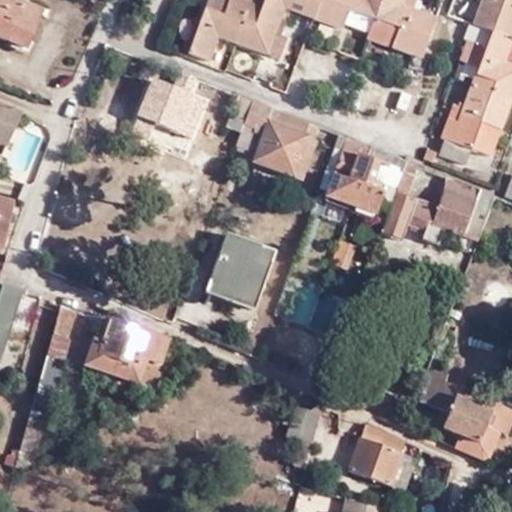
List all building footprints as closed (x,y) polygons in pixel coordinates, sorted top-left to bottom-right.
[(0,0),(0,38),(24,49),(40,12),(9,0),(0,0)] [(228,0),(224,12),(223,15),(204,8),(188,51),(209,59),(218,34),(267,52),(274,33),(284,5),(290,7),(341,26),(344,20),(367,29),(372,16),(398,26),(393,40),(391,45),(411,52),(402,75),(416,81),(426,57),(420,55),(434,17),(400,3),(400,0),(228,0)] [(224,12),(228,0),(206,0),(204,8),(223,15),(224,12)] [(457,121),(448,118),(441,139),(445,140),(440,154),(464,164),(471,148),(480,123),(499,130),(511,95),(511,65),(503,63),(511,38),(511,0),(480,0),(473,24),(468,22),(463,37),(465,38),(485,45),(477,65),(462,108),(457,121)] [(284,5),(274,33),(280,34),(290,7),(284,5)] [(367,29),(393,40),(398,26),(372,16),(367,29)] [(280,34),(274,33),(267,52),(279,56),(286,37),(280,34)] [(458,58),(477,65),(485,45),(465,38),(458,58)] [(197,79),(179,72),(173,89),(190,95),(197,79)] [(190,95),(173,89),(153,81),(133,133),(149,139),(155,124),(176,132),(183,115),(197,120),(205,101),(190,95)] [(226,126),(241,131),(253,101),(238,95),(226,126)] [(253,101),(241,131),(237,145),(247,149),(258,122),(267,125),(253,160),(291,175),(306,137),(303,136),(309,122),(253,101)] [(0,141),(6,144),(20,112),(0,103),(0,141)] [(453,106),(448,118),(457,121),(462,108),(453,106)] [(176,132),(191,137),(197,120),(183,115),(176,132)] [(313,139),(318,125),(309,122),(303,136),(306,137),(291,175),(303,179),(318,141),(313,139)] [(489,155),(499,130),(480,123),(471,148),(489,155)] [(336,169),(348,137),(338,133),(327,166),(336,169)] [(368,156),(372,147),(348,137),(336,169),(326,196),(386,218),(404,169),(368,156)] [(436,152),(426,148),(423,156),(433,160),(436,152)] [(407,195),(417,165),(407,161),(404,169),(386,218),(381,232),(401,240),(407,225),(422,232),(419,240),(438,247),(446,229),(478,240),(496,197),(445,176),(443,190),(436,208),(407,195)] [(0,247),(5,249),(13,203),(0,199),(0,247)] [(227,231),(202,298),(250,316),(274,248),(227,231)] [(355,247),(338,240),(330,264),(346,270),(355,247)] [(0,359),(3,361),(24,291),(3,285),(0,296),(0,359)] [(296,319),(310,324),(320,292),(306,287),(296,319)] [(330,327),(335,298),(323,296),(317,324),(330,327)] [(51,345),(47,356),(60,360),(75,312),(61,307),(58,318),(51,345)] [(102,317),(94,341),(102,344),(110,320),(102,317)] [(137,390),(157,400),(168,368),(154,363),(162,337),(110,320),(102,344),(94,341),(86,366),(139,384),(137,390)] [(61,373),(44,367),(20,450),(36,455),(61,373)] [(460,433),(454,447),(482,460),(489,454),(498,430),(486,424),(492,412),(456,397),(459,387),(444,381),(446,374),(433,369),(421,399),(450,411),(444,426),(460,433)] [(321,404),(318,402),(309,411),(296,407),(288,437),(298,441),(311,444),(321,404)] [(511,410),(495,404),(492,412),(486,424),(498,430),(503,432),(511,410)] [(406,441),(366,421),(349,466),(388,483),(401,451),(406,441)] [(307,460),(311,444),(298,441),(292,467),(303,470),(307,460)] [(417,458),(401,451),(388,483),(405,490),(417,458)] [(382,511),(383,508),(346,497),(342,511),(382,511)]
